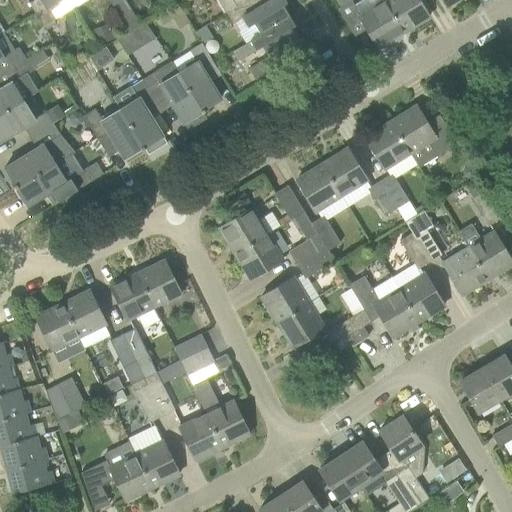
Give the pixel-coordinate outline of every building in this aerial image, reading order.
[(34,0),(30,2),(44,25),(56,18),(49,7),(59,0),(34,0)] [(226,13),(230,20),(232,24),(242,18),(248,28),(238,34),(245,44),(250,41),(290,16),(283,5),(288,3),(285,0),(270,0),(265,3),(262,0),(247,0),(236,7),(226,13)] [(419,0),(386,0),(384,1),(403,32),(430,16),(419,0)] [(163,24),(174,18),(180,27),(190,21),(178,1),(157,14),(163,24)] [(384,1),(359,17),(378,48),(403,32),(384,1)] [(290,16),(250,41),(256,51),(263,46),(269,57),(249,69),(256,80),(292,57),(285,47),(298,39),(291,28),(295,25),(290,16)] [(128,52),(137,47),(148,69),(168,59),(150,21),(120,36),(128,52)] [(196,32),(203,43),(213,37),(206,26),(196,32)] [(114,39),(109,27),(94,33),(99,45),(114,39)] [(0,34),(0,74),(23,61),(26,59),(19,47),(15,50),(4,32),(0,34)] [(197,62),(178,73),(202,113),(206,111),(205,109),(221,98),(205,73),(216,66),(202,44),(190,51),(197,62)] [(0,114),(26,98),(38,90),(28,74),(30,72),(23,61),(0,74),(0,114)] [(155,72),(143,79),(157,103),(167,97),(184,124),(185,123),(188,128),(205,117),(202,113),(178,73),(161,84),(155,72)] [(121,109),(144,145),(161,135),(162,137),(164,137),(147,110),(157,103),(143,79),(132,85),(140,97),(121,109)] [(0,141),(24,127),(30,137),(53,123),(45,111),(37,117),(26,98),(0,114),(0,141)] [(417,106),(391,122),(410,153),(417,164),(419,167),(437,156),(457,144),(440,115),(427,122),(417,106)] [(145,148),(144,145),(121,109),(102,120),(95,109),(83,116),(97,139),(108,132),(124,158),(141,148),(142,150),(145,148)] [(385,169),(410,153),(391,122),(365,138),(385,169)] [(53,123),(30,137),(36,148),(5,167),(16,184),(14,185),(16,188),(19,187),(18,186),(55,164),(43,145),(60,135),(53,123)] [(367,180),(348,148),(322,164),(341,195),(367,180)] [(18,186),(19,187),(29,204),(26,205),(27,207),(56,189),(62,199),(95,179),(87,167),(68,179),(63,170),(60,172),(55,164),(18,186)] [(322,164),(297,180),(315,211),(341,195),(322,164)] [(393,173),(380,181),(397,208),(409,201),(393,173)] [(380,181),(368,188),(385,216),(397,208),(380,181)] [(304,211),(299,202),(288,185),(274,194),(290,219),(304,211)] [(503,217),(486,190),(473,198),(489,226),(503,217)] [(244,191),(231,198),(238,210),(251,202),(244,191)] [(219,227),(236,253),(267,234),(251,208),(219,227)] [(407,223),(413,233),(431,261),(442,254),(427,230),(434,226),(425,211),(407,223)] [(324,215),(311,223),(325,245),(328,250),(341,243),(324,215)] [(289,251),(296,263),(325,245),(311,223),(311,222),(300,228),(307,240),(289,251)] [(488,279),(511,263),(511,260),(495,232),(482,239),(472,223),(459,231),(469,248),(488,279)] [(431,261),(413,233),(400,241),(415,264),(393,278),(419,321),(445,305),(426,274),(424,275),(420,268),(431,261)] [(267,234),(236,253),(251,279),(282,259),(267,234)] [(296,263),(305,278),(334,260),(328,250),(325,245),(296,263)] [(488,279),(469,248),(443,263),(462,295),(488,279)] [(165,260),(137,274),(154,307),(181,293),(165,260)] [(126,320),(138,314),(145,327),(160,320),(154,307),(137,274),(111,287),(126,320)] [(349,285),(364,309),(371,321),(380,316),(393,337),(419,321),(393,278),(392,277),(372,289),(364,276),(349,285)] [(292,277),(262,296),(277,322),(309,303),(292,277)] [(79,337),(105,324),(106,324),(90,290),(63,304),(79,337)] [(309,303),(277,322),(293,348),(325,328),(309,303)] [(63,304),(36,317),(51,350),(79,337),(63,304)] [(363,326),(371,321),(364,309),(328,332),(333,342),(334,344),(346,336),(363,326)] [(352,345),(369,335),(363,326),(346,336),(352,345)] [(144,378),(156,372),(135,328),(123,334),(144,378)] [(123,334),(110,340),(132,384),(144,378),(123,334)] [(183,343),(174,347),(181,361),(208,348),(201,334),(183,343)] [(346,336),(334,344),(339,353),(352,345),(346,336)] [(0,342),(0,368),(8,367),(13,365),(10,353),(5,355),(2,342),(0,342)] [(24,347),(19,348),(22,360),(28,359),(24,347)] [(181,361),(188,375),(197,371),(215,362),(208,348),(181,361)] [(511,366),(505,355),(483,368),(500,399),(511,391),(511,366)] [(8,367),(0,368),(0,393),(19,389),(16,377),(12,379),(8,367)] [(460,381),(478,412),(500,399),(483,368),(460,381)] [(156,372),(144,378),(162,416),(175,410),(156,372)] [(86,406),(76,387),(72,377),(58,384),(71,413),(86,406)] [(132,384),(150,422),(162,416),(144,378),(132,384)] [(0,421),(27,414),(31,413),(28,401),(23,402),(19,389),(0,393),(0,421)] [(250,434),(234,401),(206,414),(223,447),(250,434)] [(37,436),(34,425),(30,426),(27,414),(0,421),(0,445),(37,436)] [(223,447),(206,414),(180,427),(195,460),(223,447)] [(408,468),(397,475),(418,506),(429,498),(416,478),(423,473),(425,450),(422,445),(403,415),(380,431),(399,460),(402,458),(408,468)] [(511,439),(511,423),(509,425),(492,435),(499,447),(511,439)] [(0,445),(7,469),(43,460),(47,459),(44,448),(40,449),(37,436),(0,445)] [(164,441),(137,455),(153,487),(180,474),(164,441)] [(368,496),(387,484),(386,483),(388,482),(363,442),(341,456),(361,485),(368,496)] [(153,487),(137,455),(111,467),(107,460),(81,472),(88,492),(115,479),(125,501),(153,487)] [(341,456),(320,470),(338,500),(361,485),(341,456)] [(438,468),(446,480),(466,468),(458,456),(438,468)] [(7,469),(13,493),(53,482),(51,472),(47,473),(43,460),(7,469)] [(404,511),(408,511),(418,506),(397,475),(388,482),(386,483),(387,484),(404,511)] [(463,491),(455,480),(446,487),(453,497),(463,491)] [(329,511),(323,511),(314,498),(303,481),(281,495),(292,511),(335,511),(334,509),(329,511)] [(292,511),(281,495),(260,510),(261,511),(292,511)] [(351,511),(344,502),(334,509),(335,511),(351,511)]
